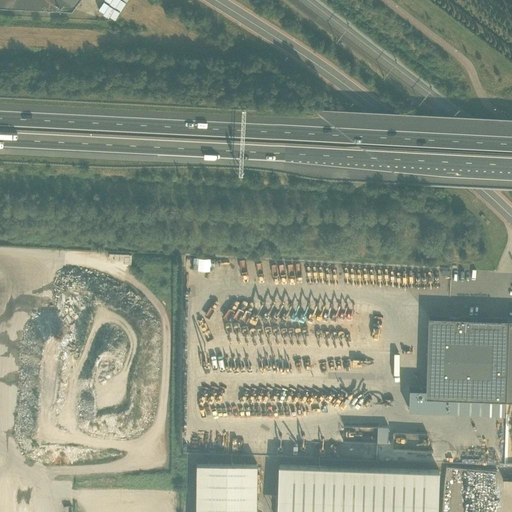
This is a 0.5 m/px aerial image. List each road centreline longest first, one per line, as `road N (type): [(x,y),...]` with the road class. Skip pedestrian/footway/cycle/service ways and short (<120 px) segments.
road 1 (motorway): [(0,138),(511,165)]
road 2 (motorway): [(511,144),(0,117)]
road 3 (tertiary): [(511,219),(315,63),(216,0)]
